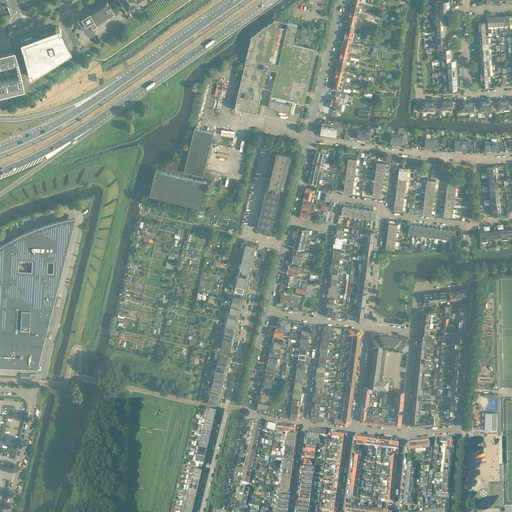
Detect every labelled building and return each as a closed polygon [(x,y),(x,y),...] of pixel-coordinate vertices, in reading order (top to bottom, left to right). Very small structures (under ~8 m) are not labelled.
[(77,18),(85,30),(86,31),(87,32),(88,32),(89,32),(90,32),(91,32),(91,31),(92,31),(92,30),(93,30),(93,29),(93,28),(93,27),(93,26),(93,25),(96,23),(96,22),(113,12),(110,8),(111,7),(111,6),(110,7),(109,5),(110,5),(109,4),(108,5),(106,1),(89,12),(89,11),(83,15),(81,16),(81,15),(80,15),(79,15),(78,15),(77,16),(77,17),(77,18)] [(351,9),(350,14),(363,17),(364,17),(365,17),(366,15),(364,15),(361,14),(358,14),(359,10),(351,9)] [(349,18),(347,24),(362,28),(363,22),(360,21),(349,18)] [(304,103),(315,55),(316,48),(293,43),(297,24),(288,22),(287,28),(277,26),(279,20),(274,19),(252,37),(245,64),(235,107),(256,112),(267,67),(277,70),(268,107),(289,112),(292,100),(304,103)] [(295,43),(299,44),(300,42),(309,44),(310,39),(309,39),(309,37),(310,33),(308,32),(309,28),(308,27),(309,26),(308,26),(308,25),(305,24),(305,25),(304,25),(304,26),(303,26),(302,31),(300,30),(299,34),(297,33),(295,43)] [(21,41),(22,46),(22,47),(28,72),(28,73),(29,76),(32,74),(47,64),(52,61),(64,54),(64,53),(69,49),(68,46),(60,30),(61,30),(59,26),(58,26),(55,27),(55,28),(45,31),(45,32),(43,32),(41,33),(37,34),(36,35),(32,36),(32,37),(21,41)] [(346,30),(345,35),(359,38),(360,37),(358,37),(359,35),(359,33),(354,32),(346,30)] [(478,30),(479,38),(488,38),(488,37),(485,38),(485,30),(478,30)] [(344,39),(343,44),(353,47),(357,48),(359,49),(362,49),(363,47),(354,45),(351,45),(352,41),(344,39)] [(23,87),(21,73),(18,64),(14,50),(14,49),(13,49),(4,51),(0,52),(0,93),(23,88),(23,87)] [(342,49),(340,54),(351,57),(359,58),(360,59),(361,56),(353,54),(353,55),(351,55),(349,54),(350,51),(342,49)] [(339,59),(338,64),(349,67),(350,67),(354,68),(355,68),(356,66),(350,64),(349,64),(349,65),(347,64),(347,61),(339,59)] [(335,95),(333,95),(331,101),(342,104),(343,100),(341,99),(341,97),(339,96),(338,96),(335,95)] [(506,99),(503,100),(504,111),(509,111),(509,110),(510,110),(510,109),(511,108),(511,102),(510,103),(510,102),(509,102),(509,101),(509,100),(507,100),(506,100),(506,99)] [(438,104),(438,110),(441,110),(441,111),(442,111),(442,112),(447,112),(447,100),(444,100),(444,101),(443,101),(441,101),(441,102),(441,103),(441,104),(438,104)] [(449,100),(447,100),(447,112),(452,111),(452,110),(453,110),(453,109),(456,109),(456,103),(455,103),(453,103),(453,102),(453,100),(450,100),(449,101),(449,100)] [(495,103),(495,110),(495,113),(504,112),(504,111),(503,100),(501,100),(497,101),(498,102),(498,103),(497,103),(495,103)] [(340,110),(342,104),(331,101),(329,108),(340,110)] [(430,113),(429,101),(427,101),(427,102),(426,102),(423,102),(423,103),(423,104),(423,105),(421,105),(420,105),(421,106),(417,106),(417,111),(424,111),(424,112),(425,112),(425,113),(430,113)] [(432,101),(429,101),(430,113),(435,112),(435,111),(436,111),(436,110),(438,110),(438,104),(436,104),(435,104),(435,103),(435,101),(433,102),(432,102),(432,101)] [(477,104),(477,111),(480,110),(480,111),(481,111),(481,112),(486,112),(486,101),(483,101),(483,102),(480,102),(480,103),(480,104),(477,104)] [(488,101),(486,101),(486,112),(491,112),(491,111),(492,111),(492,110),(495,110),(495,103),(494,103),(492,104),(492,103),(492,102),(492,101),(488,101)] [(460,114),(469,113),(468,102),(466,102),(466,103),(462,103),(462,104),(463,105),(462,105),(460,105),(459,105),(460,114)] [(471,102),(468,102),(469,113),(474,113),(474,112),(475,112),(475,111),(477,111),(477,104),(475,105),(475,104),(474,104),(474,103),(474,102),(471,102)] [(213,182),(215,175),(209,174),(210,171),(204,170),(205,169),(211,142),(214,132),(195,127),(188,156),(184,155),(166,166),(165,170),(156,168),(150,194),(201,206),(207,180),(213,182)] [(363,141),(364,130),(358,129),(357,129),(356,129),(355,129),(355,130),(355,131),(355,132),(354,138),(359,138),(359,140),(363,141)] [(370,131),(364,130),(363,141),(366,141),(366,139),(372,140),(372,134),(373,133),(373,132),(373,131),(372,131),(371,131),(370,131)] [(396,145),(397,135),(391,134),(390,133),(389,133),(388,133),(388,134),(388,135),(388,136),(387,142),(392,143),(392,145),(396,145)] [(405,145),(406,139),(406,138),(406,137),(406,136),(405,135),(404,135),(403,135),(397,135),(396,145),(399,146),(399,144),(405,145)] [(431,149),(432,139),(425,138),(424,137),(423,138),(422,139),(422,140),(422,141),(422,147),(427,147),(427,149),(431,149)] [(438,139),(432,139),(431,149),(434,149),(434,148),(439,148),(440,142),(441,141),(441,140),(440,140),(440,139),(439,139),(438,139)] [(461,151),(461,141),(455,141),(454,140),(453,140),(452,140),(452,141),(452,142),(452,143),(452,148),(452,149),(457,149),(457,151),(461,151)] [(473,150),(473,144),(470,144),(470,143),(470,142),(470,141),(469,141),(468,141),(467,141),(461,141),(461,151),(464,151),(464,150),(473,150)] [(491,152),(491,141),(485,142),(484,141),(483,141),(482,142),(481,142),(481,143),(482,144),(479,144),(479,149),(482,149),(482,150),(487,150),(487,152),(491,152)] [(503,150),(503,144),(500,144),(500,143),(500,142),(500,141),(499,141),(498,141),(497,141),(491,141),(491,152),(494,152),(494,150),(503,150)] [(283,188),(285,182),(286,175),(287,175),(286,175),(288,168),(289,168),(288,168),(290,161),(291,154),(292,155),(292,154),(291,154),(279,151),(272,180),(271,185),(269,185),(269,184),(267,184),(262,205),(264,206),(258,229),(271,232),(274,218),(276,211),(276,212),(276,211),(277,205),(278,205),(277,205),(279,198),(280,191),(281,191),(280,191),(281,188),(283,188)] [(487,167),(488,174),(496,173),(495,166),(494,166),(490,166),(490,167),(487,167)] [(320,180),(310,177),(308,184),(320,186),(321,185),(321,183),(319,183),(320,180)] [(314,192),(315,189),(306,187),(306,188),(305,189),(305,190),(305,191),(304,193),(313,195),(314,192)] [(329,201),(331,193),(331,190),(323,188),(323,191),(322,191),(320,199),(329,201)] [(313,198),(313,195),(304,193),(304,196),(303,197),(303,198),(303,199),(312,201),(313,198)] [(314,204),(314,203),(303,201),(302,202),(302,203),(302,204),(301,208),(310,210),(310,209),(312,209),(314,204)] [(501,215),(500,208),(491,209),(491,211),(492,211),(492,216),(496,215),(496,216),(499,216),(499,215),(501,215)] [(308,219),(309,212),(301,210),(300,214),(299,214),(299,215),(299,216),(299,217),(308,219)] [(0,282),(0,283),(0,284),(0,365),(37,367),(75,216),(67,218),(63,219),(55,221),(49,223),(42,225),(37,227),(34,228),(27,231),(21,233),(16,236),(11,239),(5,242),(0,245),(0,244),(0,282)] [(227,226),(228,221),(218,218),(216,224),(227,226)] [(310,230),(298,227),(297,232),(306,234),(308,235),(307,235),(309,235),(310,230)] [(488,240),(487,232),(483,232),(483,231),(480,232),(481,241),(488,240)] [(360,235),(358,235),(356,234),(355,239),(357,239),(357,237),(365,238),(364,242),(373,243),(374,237),(360,235)] [(306,245),(308,240),(296,237),(295,242),(304,244),(305,244),(305,245),(306,245)] [(255,251),(256,245),(244,242),(244,243),(243,248),(245,248),(255,251)] [(303,247),(304,244),(295,242),(293,247),(304,249),(304,250),(305,250),(306,248),(303,247)] [(252,261),(253,256),(242,253),(241,253),(240,258),(252,261)] [(303,256),(294,254),(292,262),(301,264),(302,261),(302,260),(303,256)] [(251,266),(252,261),(240,258),(239,264),(241,264),(251,266)] [(292,282),(293,278),(293,276),(287,274),(284,284),(293,286),(294,282),(292,282)] [(247,282),(237,280),(235,279),(234,284),(236,285),(246,288),(247,282)] [(245,293),(246,288),(236,285),(234,284),(234,285),(233,290),(240,292),(244,293),(245,293)] [(307,290),(301,288),(297,287),(295,293),(305,295),(307,290)] [(456,298),(455,290),(449,291),(449,292),(445,292),(446,299),(456,298)] [(242,303),(244,297),(243,297),(239,296),(232,294),(232,295),(230,300),(232,300),(242,303)] [(289,304),(291,296),(282,294),(280,302),(289,304)] [(300,298),(291,296),(289,304),(298,307),(300,298)] [(241,308),(242,303),(232,300),(230,300),(229,305),(231,306),(241,308)] [(239,319),(240,313),(230,311),(229,310),(228,316),(229,316),(239,319)] [(382,379),(386,349),(405,351),(406,343),(409,344),(409,338),(409,337),(408,337),(400,336),(400,338),(390,337),(380,336),(380,333),(373,332),(372,332),(371,333),(371,334),(370,340),(372,340),(372,345),(371,345),(367,374),(365,374),(364,386),(373,387),(382,389),(384,389),(387,389),(393,390),(394,381),(382,379)] [(283,341),(284,339),(273,336),(272,341),(285,344),(285,342),(283,341)] [(231,350),(232,345),(222,342),(220,342),(219,347),(220,348),(219,351),(227,352),(228,349),(231,350)] [(228,362),(230,356),(229,356),(227,355),(227,352),(219,351),(219,354),(218,353),(218,354),(216,359),(218,359),(228,362)] [(280,361),(276,360),(277,358),(269,357),(267,363),(275,364),(279,365),(280,361)] [(277,367),(276,367),(275,367),(275,364),(267,363),(266,370),(273,372),(274,369),(277,370),(277,367)] [(278,377),(279,375),(265,371),(264,376),(280,380),(280,378),(278,377)] [(219,399),(209,396),(210,396),(208,395),(207,396),(208,396),(206,401),(218,404),(219,399)] [(268,409),(270,403),(258,401),(256,409),(257,411),(270,414),(272,410),(268,409)] [(215,413),(204,411),(203,416),(215,419),(216,415),(214,415),(215,413)] [(494,413),(485,413),(485,419),(487,419),(486,423),(485,423),(485,429),(485,431),(497,431),(497,413),(494,413)] [(330,417),(327,417),(324,416),(311,414),(310,419),(311,420),(329,422),(330,417)] [(212,424),(201,421),(200,427),(212,429),(213,425),(212,425),(212,424)] [(298,428),(289,427),(288,433),(289,433),(288,436),(297,437),(298,428)] [(210,434),(199,432),(198,437),(210,440),(211,436),(209,436),(210,434)] [(429,448),(428,440),(410,442),(409,443),(408,451),(429,448)] [(207,445),(196,442),(195,448),(207,450),(208,446),(207,446),(207,445)] [(258,454),(259,449),(248,447),(247,452),(247,454),(254,455),(255,453),(258,454)] [(205,455),(194,453),(193,458),(205,461),(206,457),(204,457),(205,455)] [(261,458),(259,458),(259,457),(254,455),(247,454),(245,459),(254,461),(255,461),(256,461),(264,463),(264,460),(260,459),(261,458)] [(204,465),(205,461),(193,458),(191,467),(201,469),(202,465),(204,465)] [(190,470),(188,475),(200,478),(201,474),(200,474),(200,472),(190,470)] [(322,477),(315,476),(315,473),(303,472),(303,476),(315,478),(319,479),(319,481),(322,481),(322,477)] [(198,483),(187,481),(186,486),(198,489),(199,485),(198,484),(198,483)] [(195,494),(185,491),(183,496),(195,499),(196,495),(195,495),(195,494)] [(265,500),(266,496),(269,497),(270,494),(261,493),(261,494),(260,497),(257,496),(256,496),(255,500),(260,501),(260,498),(265,500)] [(447,511),(448,506),(448,500),(441,499),(441,500),(441,501),(440,501),(440,500),(439,500),(438,504),(439,508),(441,508),(441,511),(447,511)] [(193,504),(182,502),(181,507),(193,510),(194,506),(193,505),(193,504)]
